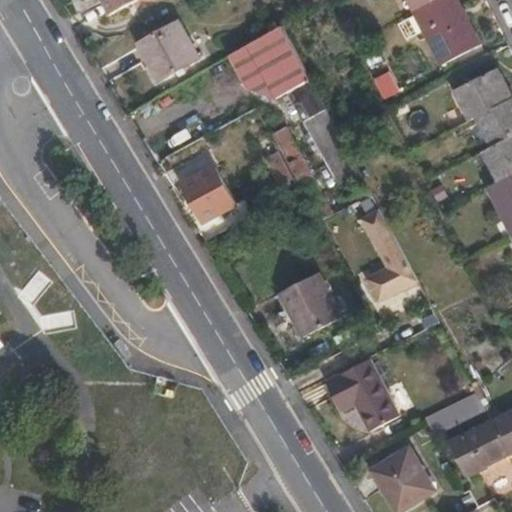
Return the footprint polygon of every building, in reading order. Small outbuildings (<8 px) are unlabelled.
[(104,0),(113,15),(140,0),(104,0)] [(458,0),(409,0),(443,65),(482,46),(458,0)] [(180,21),(140,43),(160,81),(201,58),(180,21)] [(289,92),(312,79),(305,66),(284,26),(231,56),(248,88),(277,99),(289,92)] [(472,120),(479,117),(511,99),(511,93),(499,69),(456,90),(472,120)] [(304,122),(328,109),(312,79),(289,92),(304,122)] [(511,99),(479,117),(494,147),(511,137),(511,99)] [(363,176),(338,128),(328,109),(304,122),(342,188),(363,176)] [(321,221),(334,214),(333,211),(289,126),(274,133),(304,188),(321,221)] [(274,134),(258,143),(284,194),(300,185),(297,179),(274,134)] [(486,151),(501,181),(511,175),(511,137),(494,147),(486,151)] [(217,166),(183,184),(205,223),(238,205),(217,166)] [(511,230),(511,175),(501,181),(490,187),(511,230)] [(380,209),(373,195),(362,199),(366,207),(364,208),(369,215),(380,209)] [(410,266),(380,209),(369,215),(362,218),(389,268),(368,279),(379,301),(418,281),(410,266)] [(320,273),(281,293),(305,337),(343,318),(320,273)] [(372,359),(327,381),(343,412),(360,404),(364,413),(362,414),(371,431),(401,416),(372,359)] [(476,381),(472,384),(477,393),(478,393),(481,399),(485,398),(476,381)] [(478,394),(426,418),(428,422),(436,435),(486,410),(478,394)] [(511,411),(496,420),(452,442),(469,476),(511,454),(511,411)] [(411,448),(374,471),(398,511),(401,511),(437,490),(411,448)] [(496,498),(481,507),(484,511),(499,503),(496,498)]
